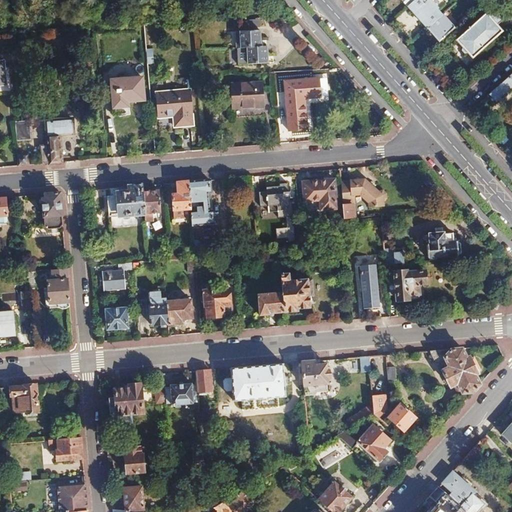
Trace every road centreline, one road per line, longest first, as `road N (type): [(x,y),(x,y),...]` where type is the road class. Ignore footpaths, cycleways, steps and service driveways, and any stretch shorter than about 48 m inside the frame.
road 1 (residential): [(87,362),(511,328)]
road 2 (residential): [(72,180),(395,150),(436,127)]
road 3 (residential): [(390,511),(511,374)]
road 4 (residential): [(72,180),(87,362)]
road 5 (residential): [(87,362),(100,511)]
road 6 (secondary): [(342,22),(436,127)]
